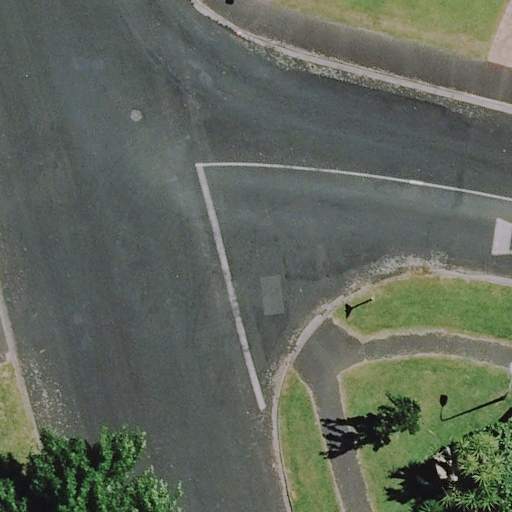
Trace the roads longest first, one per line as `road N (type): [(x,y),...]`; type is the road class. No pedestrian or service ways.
road 1 (residential): [(86,193),(202,163),(334,169),(511,198)]
road 2 (residential): [(86,193),(170,511)]
road 3 (residential): [(36,0),(86,193)]
